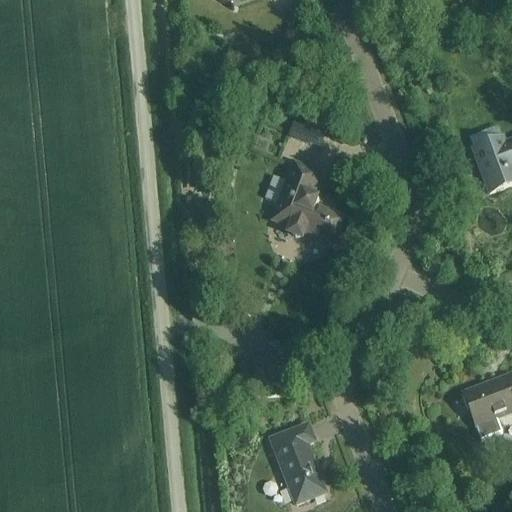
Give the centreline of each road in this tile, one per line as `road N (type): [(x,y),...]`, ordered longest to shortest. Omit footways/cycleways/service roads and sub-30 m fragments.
road 1 (unclassified): [(178,511),(131,0)]
road 2 (residential): [(395,279),(426,209),(345,0)]
road 3 (residential): [(387,511),(344,399),(356,344),(395,279)]
road 4 (residential): [(395,279),(473,303),(511,289)]
